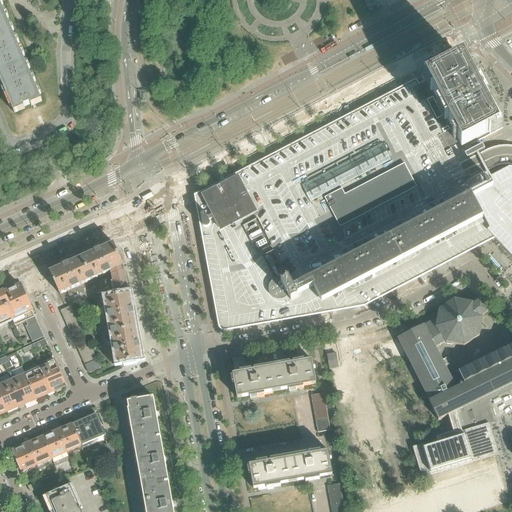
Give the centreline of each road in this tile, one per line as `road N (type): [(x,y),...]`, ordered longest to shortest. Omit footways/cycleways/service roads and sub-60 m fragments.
road 1 (tertiary): [(168,188),(483,26)]
road 2 (tertiary): [(448,0),(140,164)]
road 3 (residential): [(511,305),(481,270),(466,269),(356,324),(198,352)]
road 4 (residential): [(71,0),(70,118),(7,146),(0,127)]
road 5 (tertiary): [(198,352),(168,188)]
road 6 (tertiary): [(132,0),(127,41),(140,164)]
road 7 (tertiary): [(226,511),(198,352)]
road 8 (tertiary): [(145,201),(183,357)]
road 9 (tertiary): [(183,357),(211,511)]
road 10 (residential): [(85,397),(22,256)]
road 11 (tertiary): [(140,164),(0,228)]
road 12 (tertiary): [(22,256),(145,201)]
